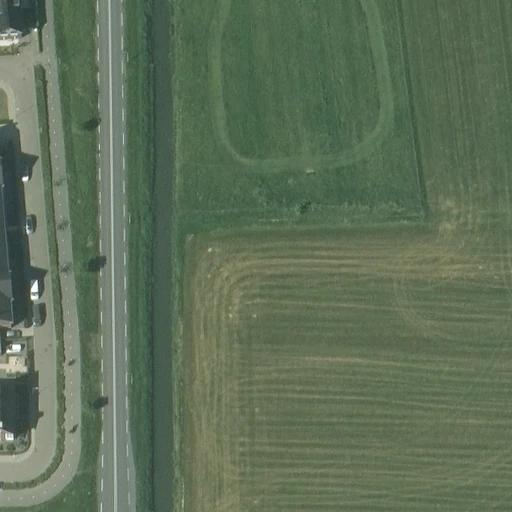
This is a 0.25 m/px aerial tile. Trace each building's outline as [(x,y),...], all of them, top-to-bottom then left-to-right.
[(0,0),(0,41),(19,40),(19,39),(21,39),(20,26),(21,26),(19,11),(17,0),(0,0)] [(7,269),(9,269),(8,256),(0,256),(0,280),(7,279),(7,278),(7,269)] [(12,304),(10,278),(7,278),(7,279),(0,280),(0,303),(9,303),(9,304),(12,304)] [(0,328),(11,327),(9,304),(9,303),(0,303),(0,328)] [(13,386),(0,386),(0,441),(13,442),(13,413),(16,413),(16,400),(13,400),(13,386)]
